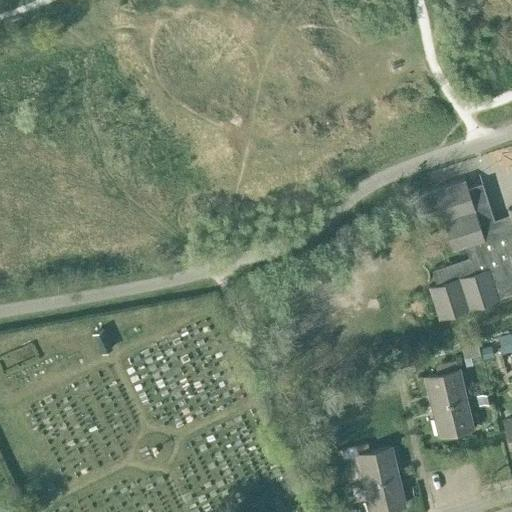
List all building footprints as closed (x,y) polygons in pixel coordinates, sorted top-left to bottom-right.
[(435,283),(426,285),(437,317),(497,297),(496,296),(511,291),(511,207),(507,209),(508,214),(493,219),(481,182),(466,187),(463,179),(433,189),(432,189),(451,249),(463,245),(468,259),(444,267),(443,264),(430,268),(435,283)] [(100,353),(111,348),(101,328),(91,334),(100,353)] [(511,341),(509,332),(498,335),(502,351),(511,348),(511,341)] [(479,354),(477,344),(460,347),(462,358),(479,354)] [(490,346),(481,348),(483,358),(493,355),(490,346)] [(454,359),(434,364),(436,373),(457,368),(454,359)] [(412,360),(401,363),(403,371),(414,367),(412,360)] [(431,405),(464,398),(457,368),(436,373),(424,376),(431,405)] [(482,405),(492,402),(489,392),(479,394),(482,405)] [(471,427),(464,398),(431,405),(437,435),(471,427)] [(511,452),(511,417),(503,419),(510,453),(511,452)] [(356,454),(368,451),(367,443),(354,446),(356,454)] [(363,483),(396,475),(390,446),(356,454),(363,483)] [(396,475),(363,483),(369,511),(371,511),(403,505),(396,475)]
